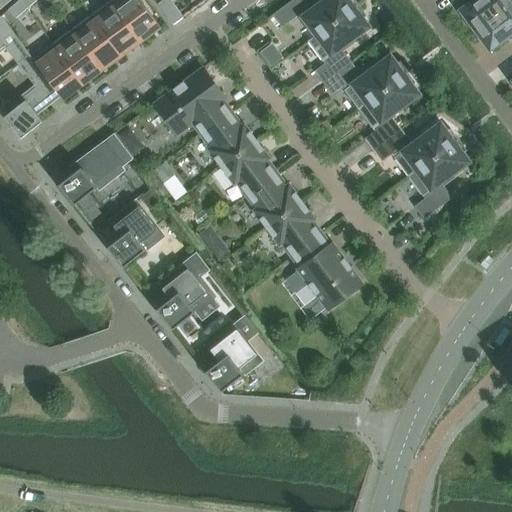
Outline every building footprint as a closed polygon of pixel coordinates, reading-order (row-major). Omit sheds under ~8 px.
[(0,0),(0,9),(11,0),(0,0)] [(27,9),(37,0),(36,0),(20,0),(19,1),(27,9)] [(159,26),(140,0),(113,0),(111,2),(140,41),(159,26)] [(183,18),(170,0),(163,0),(158,5),(173,25),(183,18)] [(316,36),(358,4),(355,0),(325,0),(312,10),(304,0),(294,0),(273,16),(282,27),(300,14),(316,36)] [(475,30),(511,2),(511,0),(474,0),(461,11),(475,30)] [(16,19),(27,9),(19,1),(9,10),(16,19)] [(140,41),(111,2),(92,16),(120,55),(140,41)] [(511,2),(475,30),(477,32),(475,34),(481,42),(483,41),(490,50),(506,38),(510,43),(511,40),(511,2)] [(340,49),(369,27),(363,19),(367,16),(358,4),(316,36),(308,42),(323,62),(325,65),(315,72),(323,83),(351,63),(340,49)] [(120,55),(92,16),(73,31),(101,69),(120,55)] [(30,55),(1,17),(0,18),(0,50),(5,47),(18,64),(30,55)] [(101,69),(73,31),(53,45),(57,51),(81,84),(101,69)] [(81,84),(57,51),(38,66),(61,97),(62,98),(81,84)] [(61,97),(38,66),(30,55),(18,64),(19,64),(13,69),(21,79),(26,74),(37,87),(23,98),(25,101),(5,117),(15,130),(17,129),(19,132),(18,133),(21,138),(42,121),(37,115),(61,97)] [(351,63),(323,83),(332,95),(342,87),(358,109),(366,103),(408,72),(400,61),(397,64),(391,56),(362,77),(351,63)] [(232,112),(224,101),(226,100),(203,68),(155,104),(178,135),(193,125),(201,135),(232,112)] [(390,116),(419,94),(413,86),(417,84),(408,72),(366,103),(358,109),(375,132),(365,139),(374,150),(401,130),(390,116)] [(257,141),(244,123),(242,125),(232,112),(201,135),(210,148),(208,150),(221,167),(257,141)] [(401,130),(374,150),(382,162),(392,155),(408,177),(459,139),(451,129),(447,131),(441,123),(412,145),(401,130)] [(94,183),(119,163),(122,168),(133,159),(114,134),(76,162),(80,168),(59,185),(75,205),(97,188),(94,183)] [(441,183),(469,162),(463,154),(467,151),(459,139),(416,171),(433,194),(415,207),(424,218),(451,198),(441,183)] [(277,173),(268,160),(270,159),(257,141),(221,167),(235,185),(237,184),(246,196),(277,173)] [(302,202),(289,184),(287,186),(277,173),(246,196),(255,209),(253,211),(266,228),(302,202)] [(157,201),(151,192),(144,197),(151,206),(157,201)] [(159,239),(144,220),(149,216),(136,200),(114,217),(122,228),(125,226),(129,231),(108,247),(123,268),(159,239)] [(323,234),(313,221),(315,220),(302,202),(266,228),(280,246),(282,245),(291,257),(323,234)] [(363,284),(333,243),(331,245),(323,234),(291,257),(299,268),(297,270),(327,310),(363,284)] [(178,293),(156,310),(172,330),(208,301),(193,283),(210,270),(197,252),(162,279),(171,291),(174,288),(178,293)] [(227,355),(205,372),(221,392),(257,364),(243,345),(258,333),(245,315),(212,342),(220,353),(223,350),(227,355)]
